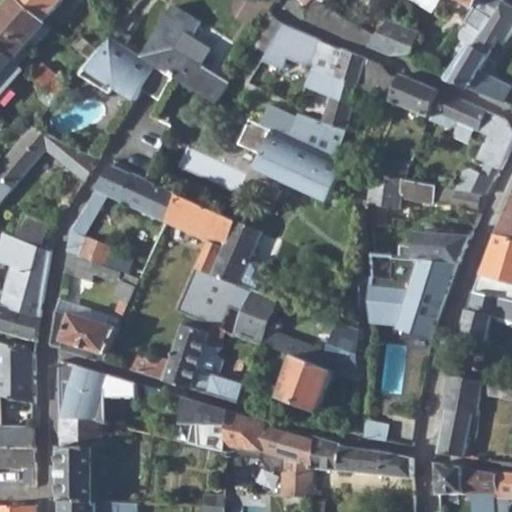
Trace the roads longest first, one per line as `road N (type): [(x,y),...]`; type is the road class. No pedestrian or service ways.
road 1 (residential): [(46,511),(43,351),(64,227),(101,168)]
road 2 (residential): [(511,172),(467,276),(426,455),(429,511)]
road 3 (residential): [(511,114),(289,13)]
